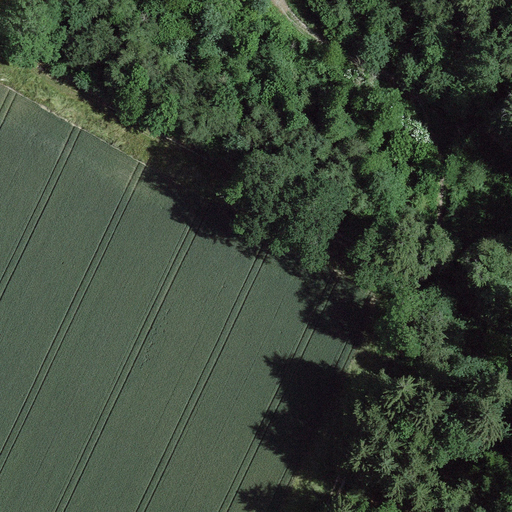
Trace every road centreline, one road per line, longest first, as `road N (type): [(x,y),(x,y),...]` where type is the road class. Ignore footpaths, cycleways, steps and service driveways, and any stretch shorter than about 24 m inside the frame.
road 1 (track): [(28,0),(16,16),(48,55),(121,113),(425,281)]
road 2 (track): [(425,281),(316,511)]
